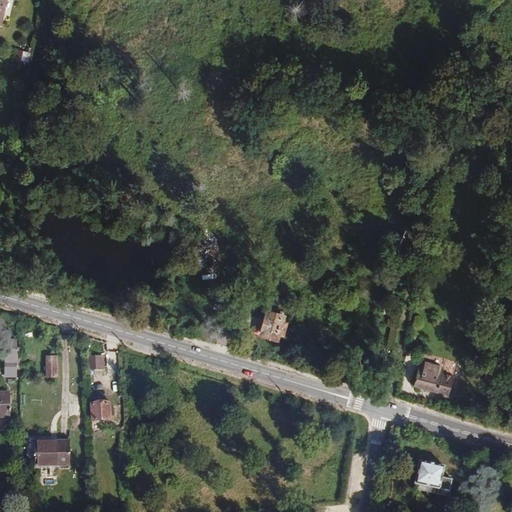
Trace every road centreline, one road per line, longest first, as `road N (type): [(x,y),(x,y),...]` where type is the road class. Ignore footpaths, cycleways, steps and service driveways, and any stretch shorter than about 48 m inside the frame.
road 1 (track): [(104,0),(89,10),(71,76),(94,122),(206,214),(227,243),(232,286),(216,360)]
road 2 (primary): [(0,295),(384,409)]
road 3 (primary): [(384,409),(511,447)]
